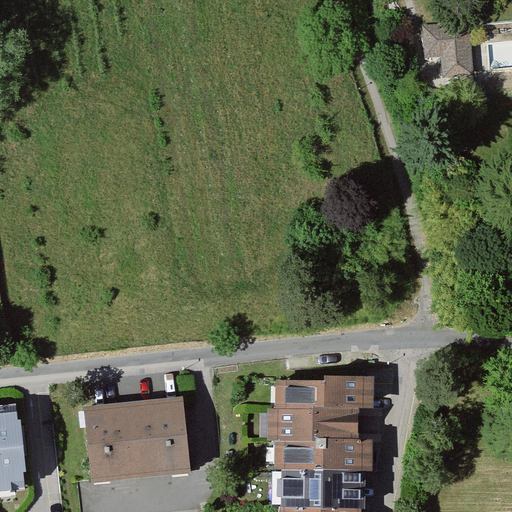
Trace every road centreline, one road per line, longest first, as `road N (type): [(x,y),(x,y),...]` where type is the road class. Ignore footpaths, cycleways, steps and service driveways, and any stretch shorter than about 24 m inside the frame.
road 1 (residential): [(418,336),(0,378)]
road 2 (residential): [(336,0),(398,168),(425,310),(418,336)]
road 3 (residential): [(418,336),(380,511)]
